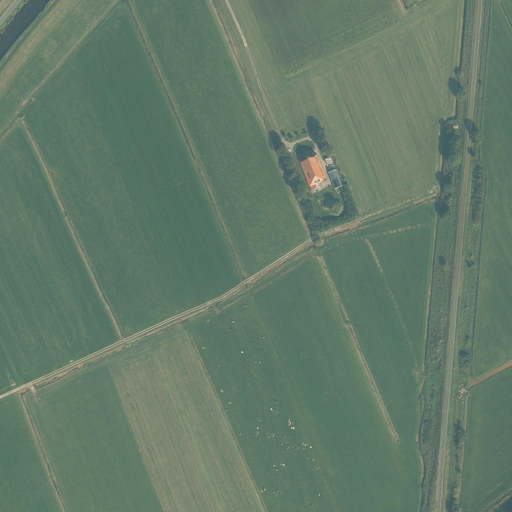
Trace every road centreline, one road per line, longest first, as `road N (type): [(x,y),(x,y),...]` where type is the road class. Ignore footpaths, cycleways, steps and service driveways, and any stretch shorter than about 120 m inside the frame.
road 1 (track): [(27,386),(213,302),(315,238),(434,190),(441,121)]
road 2 (track): [(280,141),(225,0)]
